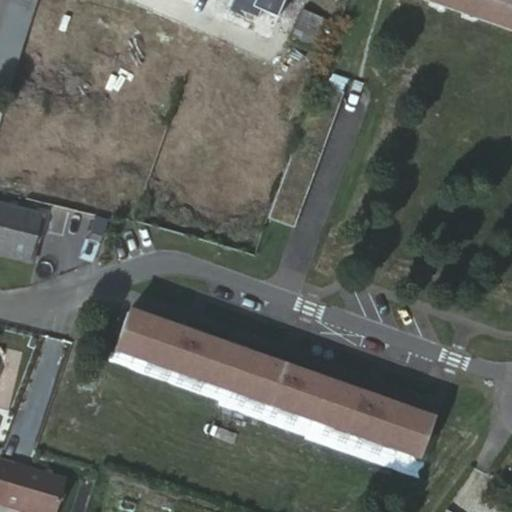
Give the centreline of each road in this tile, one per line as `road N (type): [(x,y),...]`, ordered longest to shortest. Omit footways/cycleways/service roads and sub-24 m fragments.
road 1 (residential): [(0,306),(22,311),(111,266),(163,261),(511,379)]
road 2 (unknown): [(286,306),(362,89)]
